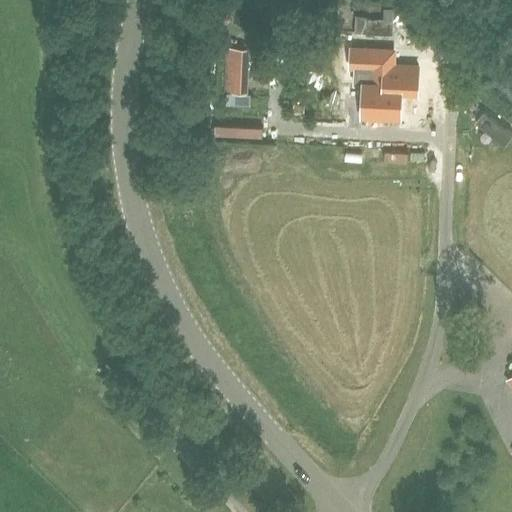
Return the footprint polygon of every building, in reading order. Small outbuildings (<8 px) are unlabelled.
[(368,16),(367,44),(392,45),(393,18),(368,16)] [(320,53),(320,40),(304,39),(304,52),(320,53)] [(226,94),(250,95),(251,47),(228,46),(226,94)] [(392,67),(393,49),(349,47),(348,65),(356,65),(355,82),(363,82),(362,109),(400,111),(402,83),(390,82),(390,67),(392,67)] [(511,131),(484,110),(475,122),(504,144),(511,134),(511,131)]
